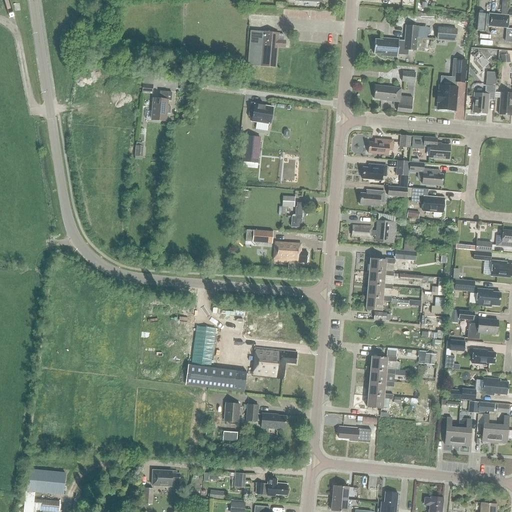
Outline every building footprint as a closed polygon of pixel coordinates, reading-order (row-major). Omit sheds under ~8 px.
[(486,14),(476,13),(474,31),(484,32),(486,14)] [(487,27),(507,29),(508,15),(488,14),(487,27)] [(398,41),(398,40),(387,39),(387,41),(374,40),(373,53),(381,54),(381,56),(397,57),(397,54),(407,55),(407,50),(415,51),(417,27),(405,26),(404,41),(398,41)] [(457,30),(438,28),(437,39),(456,41),(457,30)] [(250,31),(247,65),(255,66),(275,68),(277,47),(281,48),(282,41),(278,40),(278,33),(258,31),(250,31)] [(478,52),(473,56),(477,61),(481,57),(478,52)] [(501,56),(501,64),(509,63),(509,55),(501,56)] [(452,78),(452,82),(456,83),(464,83),(466,61),(454,60),(452,78)] [(401,82),(414,83),(415,72),(402,71),(401,82)] [(496,73),(486,72),(486,80),(495,81),(496,73)] [(437,93),(436,101),(438,101),(437,109),(454,111),(456,87),(456,83),(452,82),(452,78),(440,77),(439,86),(438,94),(437,93)] [(141,93),(152,94),(153,85),(142,84),(141,93)] [(397,111),(410,113),(412,98),(400,96),(400,88),(374,86),(373,99),(380,99),(380,100),(398,102),(398,105),(397,105),(397,111)] [(485,86),(484,95),(474,94),(472,113),(486,114),(487,100),(493,100),(495,86),(485,86)] [(159,92),(158,100),(153,99),(151,119),(164,120),(165,113),(170,114),(170,107),(165,106),(167,92),(159,92)] [(498,115),(511,116),(511,98),(511,93),(500,93),(498,115)] [(251,121),(269,125),(272,107),(255,104),(255,103),(250,102),(248,117),(252,118),(251,121)] [(399,147),(409,148),(410,136),(400,135),(399,147)] [(242,161),(257,163),(260,138),(244,137),(242,161)] [(429,158),(448,159),(449,145),(435,144),(436,138),(424,138),(423,147),(430,147),(429,158)] [(391,151),(392,141),(374,139),(374,143),(369,142),(367,153),(387,155),(387,150),(391,151)] [(134,156),(142,157),(143,146),(135,146),(134,156)] [(397,161),(395,175),(407,177),(409,162),(397,161)] [(422,184),(441,186),(442,175),(439,175),(439,171),(423,170),(423,164),(409,163),(409,172),(418,172),(418,179),(422,180),(422,184)] [(385,176),(386,166),(368,165),(368,168),(362,168),(361,179),(381,181),(381,176),(385,176)] [(387,196),(406,198),(407,188),(388,186),(387,196)] [(422,211),(442,213),(443,199),(426,197),(427,190),(412,189),(411,202),(423,203),(422,211)] [(383,202),(384,192),(366,191),(366,194),(360,194),(359,205),(379,206),(379,202),(383,202)] [(282,207),(294,207),(294,197),(282,196),(282,207)] [(291,227),(301,228),(303,203),(297,203),(297,207),(296,207),(295,217),(292,217),(291,227)] [(371,231),(372,227),(352,225),(352,235),(360,236),(360,238),(371,239),(371,236),(376,236),(375,241),(390,242),(390,231),(394,231),(395,222),(377,221),(376,231),(371,231)] [(246,230),(245,241),(271,244),(272,232),(246,230)] [(511,231),(502,230),(502,236),(496,236),(495,246),(511,247),(511,231)] [(491,243),(476,242),(475,246),(475,251),(490,252),(491,243)] [(275,243),(274,260),(291,262),(291,258),(299,259),(299,262),(307,263),(308,253),(299,252),(300,245),(275,243)] [(489,261),(490,253),(474,252),(473,260),(489,261)] [(395,259),(385,258),(385,260),(370,258),(369,271),(385,273),(385,271),(386,263),(394,264),(395,259)] [(511,276),(511,264),(506,264),(506,263),(492,261),(490,276),(509,278),(509,276),(511,276)] [(384,275),(393,276),(394,271),(385,271),(385,273),(369,271),(368,284),(383,285),(384,283),(384,275)] [(454,290),(473,292),(474,281),(455,280),(454,290)] [(383,288),(392,289),(392,284),(384,283),(383,285),(368,284),(367,296),(382,298),(382,295),(383,288)] [(437,293),(437,295),(444,296),(444,287),(437,286),(437,287),(431,286),(431,292),(437,293)] [(477,289),(475,305),(490,307),(490,305),(499,306),(500,293),(492,292),(492,291),(477,289)] [(382,301),(391,301),(391,296),(382,295),(382,298),(367,296),(365,309),(381,311),(382,301)] [(434,307),(431,306),(430,314),(442,315),(443,307),(434,307)] [(458,319),(473,321),(474,312),(458,310),(458,311),(458,319)] [(386,315),(386,313),(374,312),(373,321),(386,322),(386,321),(389,321),(390,315),(386,315)] [(478,333),(496,335),(497,321),(478,319),(478,325),(468,324),(467,338),(477,339),(478,333)] [(449,349),(449,351),(450,351),(464,352),(465,341),(450,340),(450,342),(447,342),(446,349),(449,349)] [(295,365),(296,354),(254,349),(251,376),(283,380),(285,364),(295,365)] [(493,364),(494,353),(486,352),(486,351),(472,349),(471,363),(485,365),(485,363),(493,364)] [(225,360),(243,363),(245,353),(227,350),(225,360)] [(387,350),(386,358),(371,357),(370,369),(385,371),(386,369),(386,361),(395,362),(396,351),(387,350)] [(435,355),(427,354),(426,364),(434,365),(435,355)] [(188,365),(185,385),(244,392),(246,373),(188,365)] [(385,374),(394,374),(394,372),(395,370),(386,369),(385,371),(370,369),(369,382),(384,383),(384,381),(385,374)] [(507,395),(508,382),(500,382),(500,380),(482,378),(481,394),(494,395),(494,394),(507,395)] [(384,386),(393,387),(394,382),(384,381),(384,383),(369,382),(368,394),(383,396),(383,393),(384,386)] [(449,390),(448,399),(475,401),(476,390),(462,389),(461,391),(449,390)] [(383,399),(392,400),(392,394),(383,393),(383,396),(368,394),(367,407),(382,409),(383,399)] [(479,411),(493,412),(494,403),(479,402),(479,411)] [(223,421),(238,423),(240,404),(225,403),(223,421)] [(496,413),(509,414),(510,405),(497,404),(496,413)] [(258,406),(247,405),(246,421),(257,422),(257,421),(261,421),(261,428),(276,429),(276,428),(284,429),(285,417),(277,416),(277,415),(262,414),(262,415),(257,414),(258,406)] [(481,441),(493,442),(495,424),(488,424),(489,415),(484,414),(483,424),(481,441)] [(495,424),(493,442),(506,443),(507,426),(508,416),(503,416),(502,425),(495,424)] [(444,444),(457,445),(458,428),(451,427),(451,418),(447,418),(446,428),(444,444)] [(376,420),(376,435),(399,436),(400,420),(376,420)] [(458,428),(457,445),(468,446),(470,430),(469,430),(470,420),(466,420),(465,428),(458,428)] [(349,441),(369,443),(370,430),(339,427),(338,438),(349,439),(349,441)] [(236,442),(237,433),(223,432),(222,441),(236,442)] [(394,437),(392,455),(405,456),(407,439),(394,437)] [(407,439),(405,456),(417,458),(420,440),(407,439)] [(28,469),(26,491),(62,495),(64,473),(28,469)] [(151,486),(171,487),(171,484),(180,484),(180,474),(176,473),(176,471),(151,470),(151,486)] [(234,487),(244,488),(246,474),(235,473),(234,487)] [(256,484),(256,495),(267,495),(267,496),(275,497),(275,495),(286,496),(286,485),(276,484),(276,480),(268,479),(267,484),(256,484)] [(334,486),(333,498),(347,500),(348,488),(334,486)] [(142,504),(152,505),(153,489),(144,488),(142,504)] [(32,511),(33,499),(34,492),(25,491),(22,511),(32,511)] [(380,511),(395,511),(397,494),(385,493),(384,506),(381,505),(380,511)] [(424,500),(423,503),(425,505),(429,506),(428,511),(441,511),(443,499),(430,497),(430,499),(426,498),(424,500)] [(333,498),(332,499),(332,511),(342,511),(346,511),(347,500),(333,498)] [(33,499),(32,511),(40,511),(41,510),(58,511),(59,502),(33,499)] [(234,511),(244,511),(245,504),(231,503),(230,511),(234,511)] [(495,511),(496,504),(481,503),(480,511),(495,511)]
